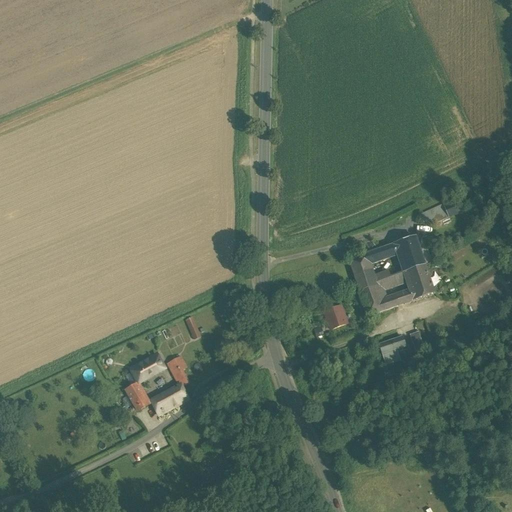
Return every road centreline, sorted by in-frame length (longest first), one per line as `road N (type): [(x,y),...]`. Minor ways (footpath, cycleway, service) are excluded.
road 1 (secondary): [(275,356),(262,266),(264,0)]
road 2 (unclassified): [(275,356),(134,446),(3,511)]
road 3 (track): [(0,119),(263,15)]
road 4 (secondary): [(335,511),(275,356)]
